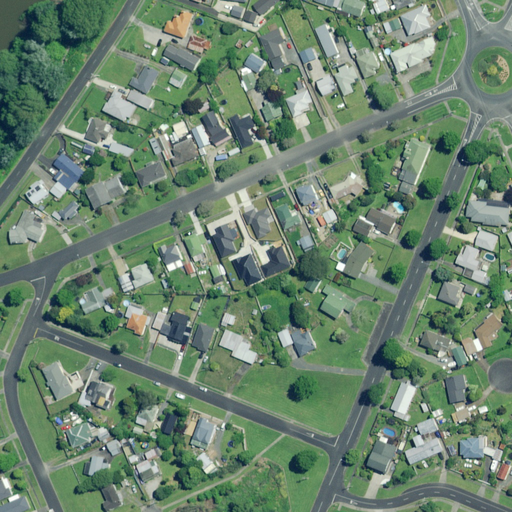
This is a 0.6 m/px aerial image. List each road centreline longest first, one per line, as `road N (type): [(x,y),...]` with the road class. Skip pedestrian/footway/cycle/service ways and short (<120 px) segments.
road 1 (residential): [(44,264),(465,81)]
road 2 (residential): [(485,100),(344,449)]
road 3 (residential): [(30,325),(344,449)]
road 4 (residential): [(0,195),(134,0)]
road 5 (residential): [(30,325),(11,395),(57,511)]
road 6 (residential): [(326,490),(382,504),(450,493),(494,511)]
